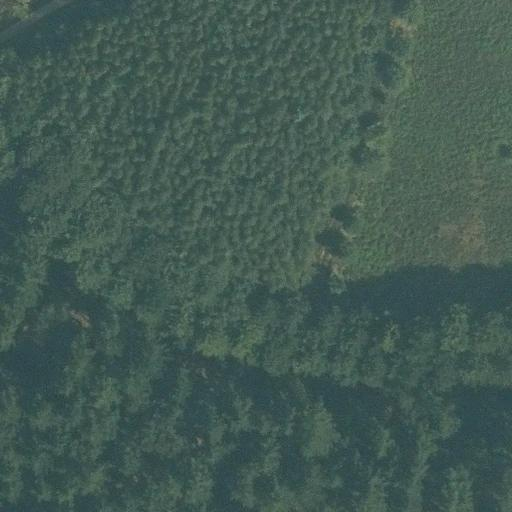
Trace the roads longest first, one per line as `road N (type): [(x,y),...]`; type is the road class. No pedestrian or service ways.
road 1 (track): [(0,106),(103,215),(187,271),(292,319),(388,330),(511,327)]
road 2 (track): [(292,319),(330,218),(389,0)]
